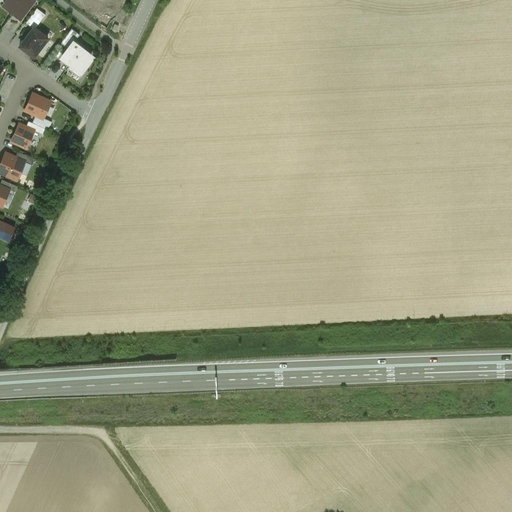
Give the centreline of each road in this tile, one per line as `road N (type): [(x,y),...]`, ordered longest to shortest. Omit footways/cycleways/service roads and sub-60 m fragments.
road 1 (trunk): [(511,355),(0,377)]
road 2 (trunk): [(0,389),(359,373)]
road 3 (unclassified): [(97,115),(0,330)]
road 4 (track): [(0,429),(100,434),(158,511)]
road 5 (trunk): [(359,373),(511,365)]
road 6 (trunk): [(359,373),(511,371)]
road 7 (unclassified): [(149,0),(97,115)]
